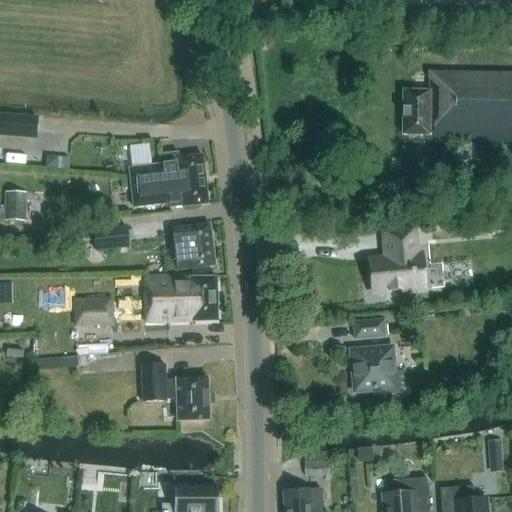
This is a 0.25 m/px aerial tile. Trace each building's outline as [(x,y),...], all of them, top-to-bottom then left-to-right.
[(511,73),(429,72),(429,92),(403,92),(403,135),(448,136),(448,140),(511,141),(511,73)] [(0,136),(36,139),(38,117),(0,114),(0,136)] [(159,166),(128,169),(130,189),(204,181),(202,157),(178,160),(177,154),(158,156),(159,166)] [(58,158),(46,157),(45,170),(57,170),(58,158)] [(204,181),(130,189),(132,208),(168,205),(168,210),(206,206),(204,181)] [(26,193),(4,193),(4,222),(25,222),(26,193)] [(173,231),(175,251),(178,272),(214,267),(211,246),(209,226),(173,231)] [(125,228),(93,231),(95,252),(127,248),(125,228)] [(422,289),(419,257),(414,257),(411,231),(382,234),(385,260),(369,261),(372,293),(422,289)] [(192,275),(147,275),(147,290),(145,290),(146,324),(175,323),(194,323),(218,323),(217,279),(192,279),(192,275)] [(112,327),(111,301),(76,301),(76,327),(112,327)] [(384,319),(352,322),(353,341),(385,338),(384,319)] [(389,345),(350,348),(353,388),(373,386),(373,396),(404,393),(401,368),(392,369),(389,345)] [(174,381),(166,381),(165,365),(140,367),(142,404),(166,403),(166,401),(175,401),(176,423),(210,422),(209,405),(214,405),(213,394),(209,394),(208,377),(174,379),(174,381)] [(502,440),(485,441),(486,458),(503,457),(502,440)] [(327,463),(303,464),(304,478),(328,477),(327,463)] [(382,496),(382,511),(428,511),(426,479),(391,482),(392,495),(382,496)] [(161,505),(160,511),(216,511),(216,487),(173,487),(173,505),(161,505)] [(473,487),(439,490),(440,511),(485,511),(485,500),(474,501),(473,487)] [(322,511),(322,492),(311,493),(311,492),(283,493),(283,511),(322,511)]
